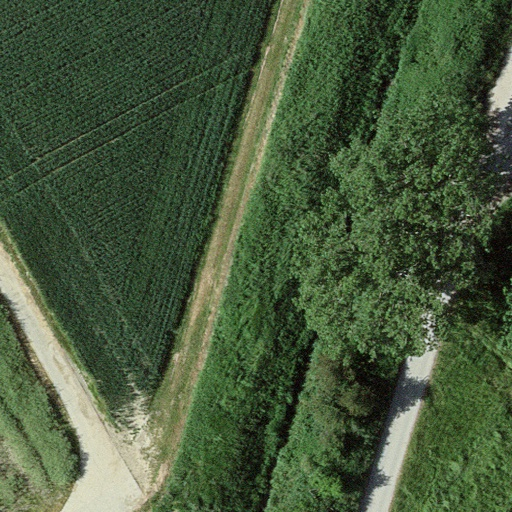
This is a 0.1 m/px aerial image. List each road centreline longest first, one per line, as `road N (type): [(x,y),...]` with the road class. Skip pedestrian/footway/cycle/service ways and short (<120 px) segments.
road 1 (track): [(364,511),(494,90)]
road 2 (track): [(103,511),(131,494),(0,260)]
